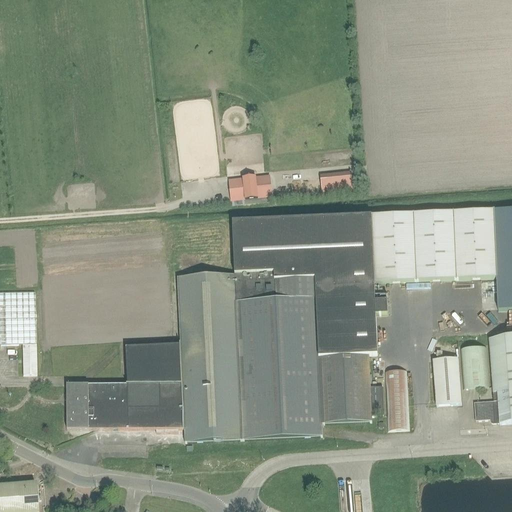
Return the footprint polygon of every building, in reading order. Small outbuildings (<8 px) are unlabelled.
[(270,177),(229,181),(231,203),(232,203),(260,200),(272,199),(270,177)] [(511,210),(494,212),(497,281),(498,312),(511,311),(511,210)] [(374,305),(373,297),(373,287),(497,281),(494,212),(233,224),(235,278),(176,281),(179,348),(125,351),(126,388),(66,389),(66,434),(85,433),(157,430),(157,435),(179,434),(179,430),(184,430),(184,445),(321,439),(321,428),(370,426),(370,422),(382,421),(381,392),(368,393),(367,360),(376,359),(374,319),(387,319),(386,305),(374,305)] [(0,346),(36,346),(35,295),(0,295),(0,346)] [(511,339),(488,342),(492,395),(497,395),(497,405),(474,407),(475,425),(491,423),(491,425),(492,426),(493,427),(500,427),(500,428),(511,427),(511,339)] [(22,378),(36,378),(36,347),(22,347),(22,378)] [(485,350),(462,352),(465,392),(488,391),(485,350)] [(435,410),(460,408),(457,362),(432,364),(435,410)] [(406,375),(384,376),(387,435),(409,434),(406,375)] [(0,511),(37,511),(35,485),(0,488),(0,511)]
